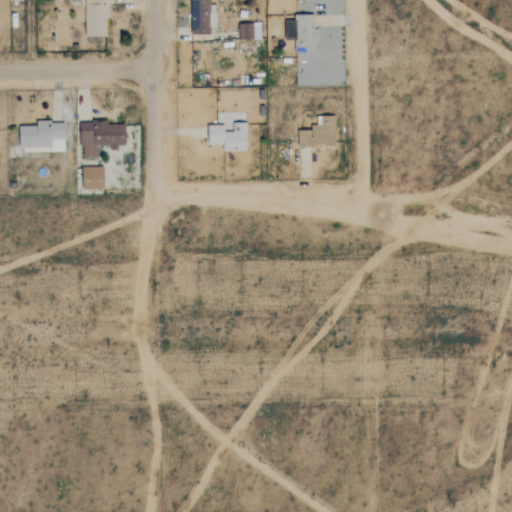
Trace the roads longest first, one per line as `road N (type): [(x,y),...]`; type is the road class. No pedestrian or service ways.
road 1 (track): [(511,225),(153,192)]
road 2 (track): [(361,210),(358,0)]
road 3 (residential): [(153,192),(152,0)]
road 4 (residential): [(0,69),(152,68)]
